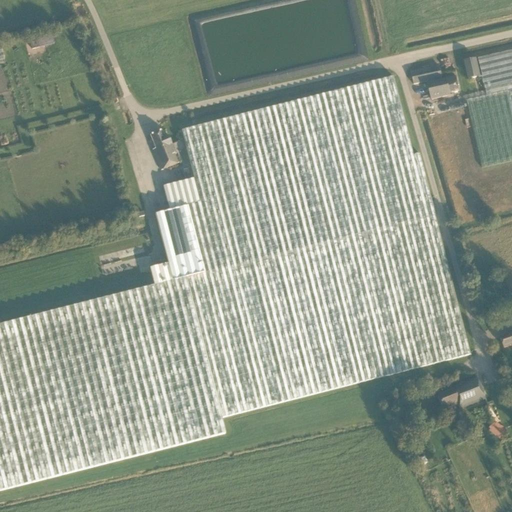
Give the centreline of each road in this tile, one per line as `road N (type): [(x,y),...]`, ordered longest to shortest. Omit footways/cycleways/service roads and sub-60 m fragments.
road 1 (unclassified): [(396,59),(153,115),(130,101),(83,0)]
road 2 (unclassified): [(476,335),(396,59)]
